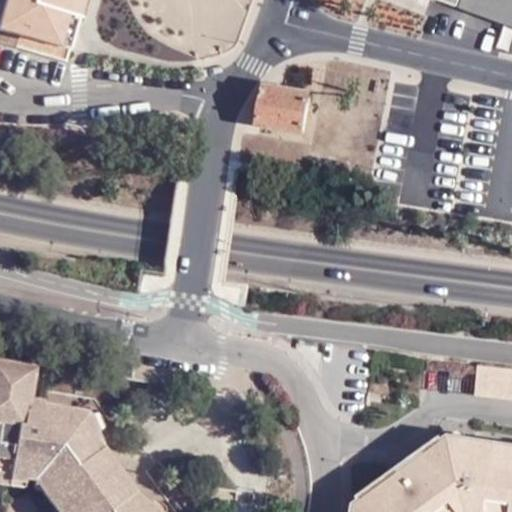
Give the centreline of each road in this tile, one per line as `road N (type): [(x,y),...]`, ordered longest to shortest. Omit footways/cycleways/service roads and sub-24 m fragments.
road 1 (primary): [(511,287),(0,214)]
road 2 (residential): [(177,336),(278,360),(312,402),(329,443),(325,511)]
road 3 (residential): [(177,336),(208,153),(231,77)]
road 4 (residential): [(511,75),(279,19)]
road 5 (residential): [(231,77),(171,98),(0,99)]
road 6 (residential): [(0,298),(177,336)]
